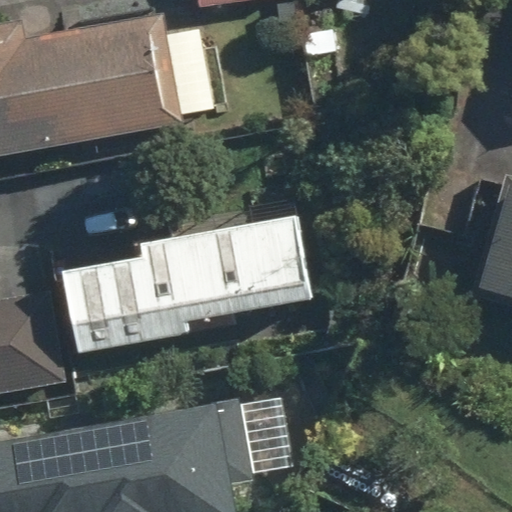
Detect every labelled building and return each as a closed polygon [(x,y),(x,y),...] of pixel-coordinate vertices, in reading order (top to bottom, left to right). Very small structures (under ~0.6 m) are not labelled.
[(268,0),(187,0),(188,12),(269,7),(268,0)] [(0,157),(212,117),(197,37),(154,45),(149,21),(16,47),(11,23),(0,24),(0,157)] [(511,183),(500,179),(458,297),(511,316),(511,183)] [(44,287),(59,360),(295,313),(276,221),(119,253),(123,271),(44,287)] [(59,360),(44,287),(0,295),(0,399),(60,388),(54,361),(59,360)] [(250,479),(243,405),(0,452),(0,511),(234,511),(231,481),(250,479)]
